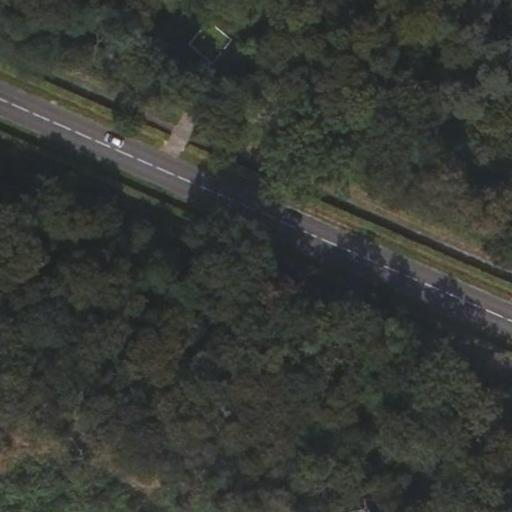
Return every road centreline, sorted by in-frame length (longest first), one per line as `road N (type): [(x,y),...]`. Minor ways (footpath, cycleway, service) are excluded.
road 1 (secondary): [(0,100),(511,322)]
road 2 (track): [(164,171),(222,70),(277,0)]
